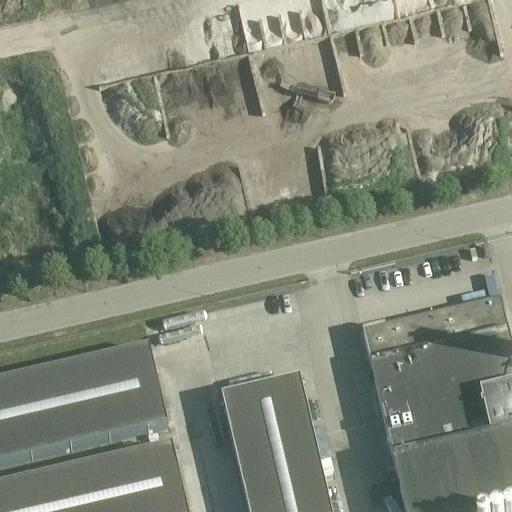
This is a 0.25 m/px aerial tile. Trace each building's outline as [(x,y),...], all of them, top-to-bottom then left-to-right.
[(343,0),(344,24),(387,22),(385,0),(343,0)] [(511,511),(511,351),(501,302),(363,335),(404,511),(511,511)] [(0,469),(168,430),(150,353),(0,387),(0,469)] [(331,511),(300,382),(222,400),(248,511),(331,511)] [(0,490),(0,511),(187,511),(173,450),(0,490)]
